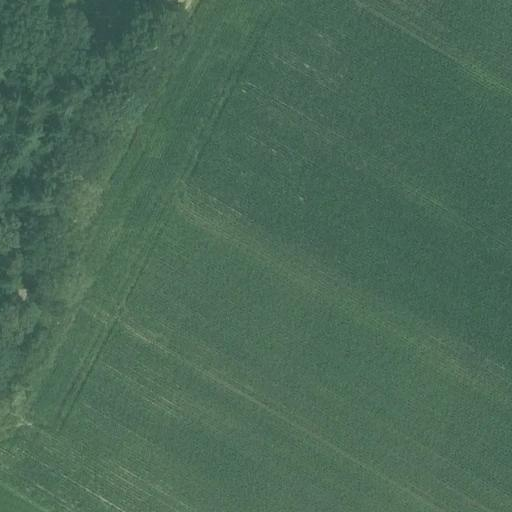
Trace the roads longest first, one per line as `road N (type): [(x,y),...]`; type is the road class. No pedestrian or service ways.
road 1 (track): [(179,0),(66,218)]
road 2 (track): [(66,218),(0,349)]
